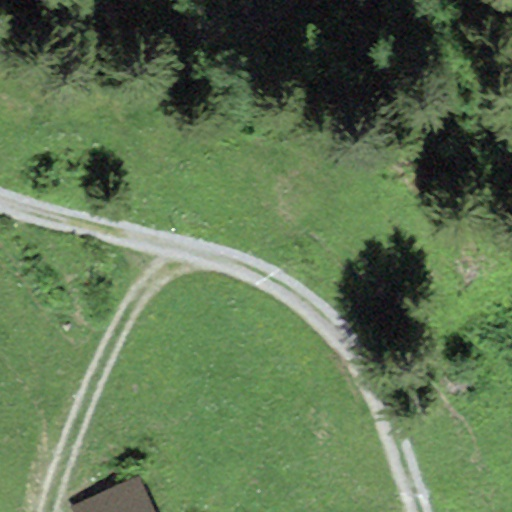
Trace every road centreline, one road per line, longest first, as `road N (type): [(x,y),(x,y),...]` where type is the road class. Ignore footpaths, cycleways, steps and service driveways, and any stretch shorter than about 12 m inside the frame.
road 1 (track): [(410,511),(373,420),(298,303),(187,259),(0,207)]
road 2 (track): [(46,511),(123,306),(187,259)]
